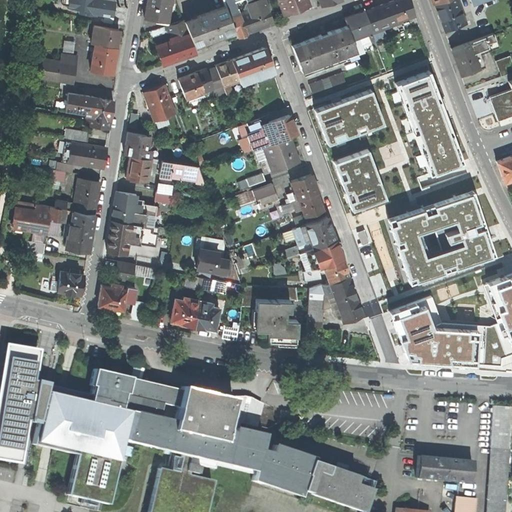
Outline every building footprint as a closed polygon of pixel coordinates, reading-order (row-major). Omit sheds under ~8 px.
[(95,14),(95,12),(111,15),(113,0),(66,0),(65,6),(78,8),(77,12),(95,14)] [(148,0),(145,19),(165,22),(168,3),(172,4),(172,0),(148,0)] [(245,30),(239,14),(236,7),(235,8),(232,0),(222,0),(224,6),(233,29),(234,34),(245,30)] [(246,11),(239,14),(245,30),(272,20),(265,3),(263,0),(255,0),(247,3),(245,6),(246,11)] [(307,3),(305,0),(278,0),(280,3),(283,2),(287,11),(307,3)] [(409,0),(392,0),(389,1),(397,21),(415,14),(409,0)] [(455,0),(440,0),(433,3),(443,30),(464,23),(455,0)] [(389,1),(363,11),(370,31),(397,21),(389,1)] [(219,34),(233,29),(224,6),(184,21),(188,34),(192,45),(219,35),(219,34)] [(343,18),(346,24),(351,38),(358,35),(366,32),(369,40),(373,38),(371,33),(370,31),(363,11),(343,18)] [(188,34),(184,21),(183,20),(167,25),(172,40),(188,34)] [(291,45),(300,71),(356,50),(351,38),(346,24),(291,45)] [(98,26),(93,25),(90,43),(95,43),(116,47),(118,30),(98,27),(98,26)] [(380,30),(371,33),(373,38),(382,34),(380,30)] [(473,52),(487,47),(486,43),(495,40),(492,32),(450,48),(460,74),(478,68),(473,52)] [(194,51),(192,45),(188,34),(172,40),(154,46),(160,62),(194,51)] [(358,35),(351,38),(356,50),(357,56),(364,53),(358,35)] [(64,49),(75,51),(78,40),(66,38),(64,49)] [(111,74),(116,47),(95,43),(93,51),(92,51),(91,58),(92,58),(90,70),(111,74)] [(264,47),(230,60),(237,79),(254,72),(255,76),(266,72),(265,69),(271,66),(264,47)] [(59,61),(42,58),(38,79),(72,84),(77,56),(60,54),(59,61)] [(511,65),(508,55),(494,60),(500,76),(511,70),(511,65)] [(237,79),(230,60),(215,65),(216,68),(224,89),(226,94),(232,91),(228,82),(237,79)] [(224,89),(216,68),(207,72),(213,88),(214,93),(224,89)] [(395,81),(429,174),(464,161),(429,68),(395,81)] [(213,88),(207,72),(205,69),(177,79),(184,98),(213,88)] [(341,72),(308,84),(313,98),(346,85),(341,72)] [(511,79),(507,81),(510,88),(488,96),(496,119),(511,113),(511,79)] [(162,84),(143,91),(150,109),(169,102),(162,84)] [(312,107),(326,145),(384,124),(370,86),(312,107)] [(65,108),(90,113),(93,97),(68,93),(65,108)] [(110,119),(113,100),(93,97),(90,113),(90,116),(110,119)] [(157,120),(158,124),(168,121),(166,116),(174,114),(169,102),(150,109),(154,120),(157,120)] [(251,135),(247,137),(252,150),(262,146),(288,136),(295,133),(288,114),(268,122),(272,132),(267,134),(265,129),(263,130),(261,126),(249,131),(250,133),(251,135)] [(108,129),(110,119),(90,116),(88,125),(108,129)] [(261,126),(259,118),(246,123),(249,131),(261,126)] [(250,133),(249,131),(246,123),(238,126),(241,136),(250,133)] [(63,129),(62,137),(71,139),(72,130),(63,129)] [(72,130),(71,139),(87,142),(89,133),(72,130)] [(123,153),(129,154),(146,157),(149,158),(150,150),(147,149),(149,135),(127,132),(123,153)] [(288,136),(262,146),(272,171),(298,161),(288,136)] [(101,167),(105,147),(64,140),(61,160),(101,167)] [(351,211),(386,198),(367,146),(331,159),(351,211)] [(511,153),(495,161),(503,181),(511,177),(511,153)] [(145,164),(146,157),(129,154),(125,177),(146,181),(149,165),(145,164)] [(159,174),(202,181),(196,165),(161,159),(159,174)] [(72,165),(57,162),(56,169),(64,171),(70,172),(72,165)] [(63,181),(64,171),(56,169),(49,168),(47,178),(63,181)] [(262,173),(245,179),(248,187),(265,180),(262,173)] [(317,192),(310,173),(290,181),(294,191),(286,194),(289,202),(298,199),(317,192)] [(99,183),(78,179),(72,210),(94,214),(99,183)] [(245,179),(239,181),(242,189),(248,186),(245,179)] [(157,182),(156,191),(169,193),(171,185),(157,182)] [(271,182),(251,190),(254,199),(274,192),(271,182)] [(409,282),(496,252),(473,186),(386,215),(409,282)] [(152,226),(154,215),(156,216),(158,214),(159,211),(157,208),(155,208),(155,206),(134,203),(136,195),(116,191),(112,219),(142,224),(152,226)] [(169,193),(156,191),(154,200),(168,202),(169,194),(169,193)] [(298,199),(299,202),(305,217),(324,210),(317,192),(298,199)] [(299,202),(298,199),(289,202),(280,206),(282,212),(293,207),(292,205),(299,202)] [(72,215),(72,210),(65,209),(53,207),(15,200),(11,226),(45,232),(47,218),(63,220),(64,216),(69,217),(69,214),(72,215)] [(67,202),(55,200),(53,207),(65,209),(67,202)] [(72,215),(70,223),(67,223),(67,226),(63,225),(62,231),(67,231),(64,247),(88,250),(94,214),(72,210),(72,215)] [(334,239),(325,216),(292,228),(298,244),(298,245),(310,240),(313,247),(334,239)] [(128,230),(140,231),(142,224),(112,219),(106,250),(125,253),(128,230)] [(152,226),(142,224),(140,231),(138,244),(154,246),(157,227),(152,226)] [(211,241),(201,239),(196,267),(228,273),(230,259),(221,258),(224,244),(223,240),(212,238),(211,241)] [(298,253),(304,269),(319,267),(322,266),(342,259),(334,239),(313,247),(301,252),(298,253)] [(26,250),(31,251),(42,253),(43,253),(45,243),(28,240),(26,250)] [(310,240),(298,245),(301,252),(313,247),(310,240)] [(301,252),(298,245),(298,244),(282,250),(285,257),(298,253),(301,252)] [(42,253),(31,251),(30,259),(41,261),(42,253)] [(342,259),(322,266),(328,283),(348,276),(342,259)] [(118,261),(116,270),(131,273),(133,264),(118,261)] [(320,278),(319,267),(304,269),(301,270),(302,279),(320,278)] [(511,267),(480,279),(495,319),(488,322),(438,319),(429,295),(385,311),(403,359),(511,365),(511,267)] [(79,274),(80,270),(69,269),(69,272),(60,271),(56,291),(80,295),(83,275),(79,274)] [(131,273),(116,270),(115,278),(130,281),(131,273)] [(323,284),(320,284),(323,293),(331,290),(342,321),(362,314),(348,276),(328,283),(323,284)] [(215,279),(206,277),(204,287),(204,288),(212,290),(215,279)] [(96,305),(111,307),(113,310),(117,311),(119,309),(122,310),(124,300),(132,302),(135,287),(126,285),(125,288),(120,287),(120,284),(110,282),(109,286),(100,284),(96,305)] [(323,293),(320,284),(308,288),(306,328),(321,329),(323,293)] [(289,301),(297,301),(295,287),(244,285),(241,307),(254,307),(255,298),(276,299),(276,298),(289,299),(289,301)] [(183,301),(175,299),(170,320),(180,323),(191,326),(196,304),(192,303),(193,300),(183,297),(183,301)] [(276,299),(255,298),(254,307),(254,309),(256,309),(255,323),(265,323),(265,329),(267,329),(266,340),(295,342),(296,319),(284,318),(284,309),(289,309),(289,301),(289,299),(276,298),(276,299)] [(201,305),(196,304),(191,326),(203,328),(203,327),(214,330),(218,309),(210,307),(211,304),(201,301),(201,305)] [(0,455),(20,459),(26,421),(33,379),(37,354),(7,348),(0,390),(0,455)] [(92,368),(88,386),(91,386),(89,395),(45,384),(45,382),(36,380),(33,379),(26,421),(36,423),(31,444),(75,454),(66,494),(108,504),(123,440),(125,440),(171,451),(166,470),(158,468),(147,511),(204,511),(212,480),(186,474),(186,471),(196,473),(198,465),(214,469),(216,461),(253,470),(251,480),(260,483),(262,479),(299,492),(300,490),(362,511),(370,489),(353,483),(356,476),(310,460),(311,458),(273,445),(270,453),(259,450),(263,434),(245,430),(247,424),(254,425),(259,405),(251,399),(244,398),(233,398),(233,401),(232,401),(233,398),(216,394),(216,395),(210,393),(197,390),(185,388),(185,387),(180,386),(179,389),(129,377),(92,368)] [(510,407),(491,406),(490,429),(509,430),(510,407)] [(509,430),(490,429),(489,448),(491,448),(489,485),(486,485),(485,500),(488,500),(487,511),(503,511),(504,504),(509,430)] [(416,456),(414,478),(469,483),(471,461),(416,456)] [(395,508),(394,511),(473,511),(475,499),(455,497),(453,511),(427,511),(395,508)]
